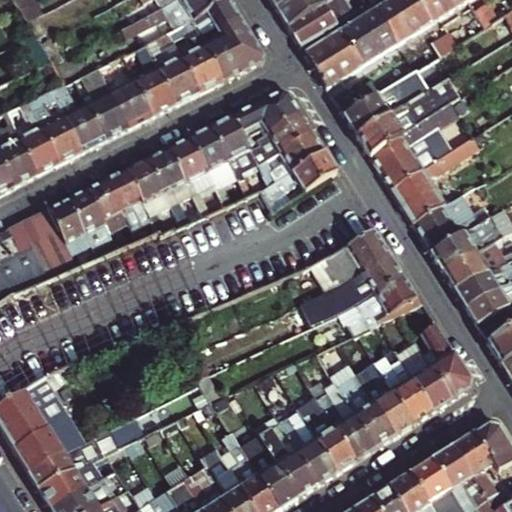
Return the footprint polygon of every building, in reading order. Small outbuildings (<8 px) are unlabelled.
[(24,0),(17,0),(12,3),(17,11),(25,25),(33,20),(35,19),(30,10),(24,0)] [(36,6),(32,0),(24,0),(30,10),(36,6)] [(196,19),(228,0),(227,0),(175,0),(156,11),(124,29),(130,40),(162,21),(169,33),(191,22),(196,19)] [(148,0),(156,11),(175,0),(133,0),(137,5),(145,0),(148,0)] [(202,31),(206,33),(216,27),(220,33),(240,20),(228,0),(196,19),(199,26),(202,31)] [(289,0),(278,7),(289,25),(326,2),(328,0),(289,0)] [(356,10),(350,0),(328,0),(326,2),(338,21),(356,10)] [(389,26),(424,5),(420,0),(390,0),(377,8),(389,26)] [(435,22),(470,1),(469,0),(431,0),(424,5),(435,22)] [(339,23),(338,21),(326,2),(289,25),(302,45),(339,23)] [(400,44),(435,22),(424,5),(389,26),(400,44)] [(377,8),(343,29),(355,47),(389,26),(377,8)] [(42,36),(33,20),(25,25),(33,40),(34,41),(42,36)] [(240,20),(220,33),(222,37),(245,72),(260,65),(263,57),(240,20)] [(196,30),(195,28),(191,22),(169,33),(167,34),(174,45),(186,39),(186,35),(196,30)] [(366,65),(400,44),(389,26),(355,47),(366,65)] [(343,29),(306,52),(317,70),(355,47),(343,29)] [(196,30),(186,35),(186,39),(193,51),(204,46),(196,30)] [(464,31),(461,33),(459,30),(445,38),(452,49),(469,38),(464,31)] [(160,52),(166,65),(157,70),(176,107),(200,95),(180,58),(174,45),(167,34),(144,45),(150,57),(160,52)] [(444,47),(437,36),(420,47),(425,57),(413,64),(417,71),(440,56),(437,51),(444,47)] [(245,72),(222,37),(204,46),(224,83),(245,72)] [(59,66),(46,42),(37,47),(48,67),(50,71),(59,66)] [(204,46),(193,51),(180,58),(200,95),(224,83),(204,46)] [(355,47),(317,70),(329,88),(366,65),(355,47)] [(117,69),(113,61),(106,64),(111,73),(117,69)] [(111,73),(106,64),(98,68),(105,82),(114,78),(111,73)] [(90,96),(93,103),(86,106),(106,142),(130,130),(111,93),(105,82),(98,68),(79,77),(90,96)] [(384,91),(400,81),(392,69),(376,79),(384,91)] [(176,107),(157,70),(133,81),(153,119),(176,107)] [(413,72),(400,81),(384,91),(345,114),(358,136),(445,82),(438,70),(419,82),(413,72)] [(465,97),(453,77),(445,82),(358,136),(371,156),(446,109),(465,97)] [(376,79),(338,102),(345,114),(384,91),(376,79)] [(50,91),(55,102),(63,117),(83,154),(106,142),(86,106),(83,100),(72,80),(59,87),(50,91)] [(153,119),(133,81),(111,93),(130,130),(153,119)] [(55,102),(50,91),(27,103),(60,165),(83,154),(63,117),(49,124),(41,110),(55,102)] [(245,139),(250,136),(265,127),(268,132),(299,113),(287,94),(280,91),(232,115),(245,139)] [(90,96),(83,100),(86,106),(93,103),(90,96)] [(22,120),(30,134),(18,140),(37,177),(60,165),(27,103),(4,114),(9,124),(10,126),(22,120)] [(444,123),(452,118),(446,109),(371,156),(392,189),(472,139),(473,139),(468,130),(430,154),(421,140),(445,125),(444,123)] [(280,152),(311,132),(299,113),(268,132),(255,140),(257,144),(250,149),(259,165),(265,161),(280,152)] [(9,124),(4,114),(0,115),(0,123),(2,128),(9,124)] [(245,139),(232,115),(210,126),(235,173),(248,197),(254,194),(243,174),(259,165),(250,149),(247,144),(245,139)] [(0,128),(0,160),(15,188),(37,177),(18,140),(10,126),(9,124),(2,128),(0,128)] [(235,173),(210,126),(189,137),(213,184),(235,173)] [(324,152),(311,132),(280,152),(285,161),(271,171),(265,161),(259,165),(270,186),(324,152)] [(250,136),(245,139),(247,144),(253,141),(250,136)] [(213,184),(189,137),(168,148),(192,194),(203,216),(225,206),(216,189),(213,184)] [(478,148),(472,139),(392,189),(413,223),(442,203),(429,181),(478,148)] [(253,141),(247,144),(250,149),(257,144),(255,140),(253,141)] [(192,194),(168,148),(145,159),(170,206),(180,225),(187,222),(177,202),(192,194)] [(290,201),(336,172),(324,152),(270,186),(260,192),(267,202),(284,191),(290,201)] [(170,206),(145,159),(126,169),(152,220),(160,234),(165,232),(155,213),(170,206)] [(0,195),(15,188),(0,160),(0,195)] [(152,220),(126,169),(104,180),(121,211),(132,231),(152,220)] [(121,211),(104,180),(85,190),(102,221),(121,211)] [(216,189),(225,206),(232,203),(223,186),(216,189)] [(102,221),(85,190),(66,199),(93,252),(97,260),(118,251),(102,221)] [(273,211),(290,201),(284,191),(267,202),(273,211)] [(442,203),(413,223),(432,253),(474,227),(468,218),(455,195),(442,203)] [(93,252),(66,199),(46,209),(65,246),(77,240),(86,256),(93,252)] [(474,227),(490,217),(485,207),(468,218),(474,227)] [(499,230),(490,217),(474,227),(432,253),(443,271),(491,244),(487,238),(499,230)] [(0,259),(29,244),(19,223),(0,232),(0,259)] [(373,229),(329,256),(348,284),(391,258),(373,229)] [(511,249),(511,232),(491,244),(443,271),(455,290),(511,262),(511,250),(511,249)] [(74,248),(80,258),(86,256),(77,240),(65,246),(68,252),(74,248)] [(0,281),(38,262),(29,244),(0,259),(0,281)] [(80,258),(74,248),(68,252),(76,269),(84,265),(80,258)] [(322,311),(331,324),(362,305),(404,279),(391,258),(348,284),(320,302),(301,310),(307,319),(322,311)] [(38,262),(0,281),(0,303),(11,296),(35,288),(48,282),(47,281),(38,262)] [(511,284),(511,262),(455,290),(466,307),(511,284)] [(397,317),(421,305),(404,279),(362,305),(368,316),(351,327),(357,336),(376,327),(397,317)] [(488,342),(511,327),(511,284),(466,307),(488,342)] [(163,330),(173,347),(186,339),(178,325),(163,330)] [(390,327),(380,334),(411,381),(432,414),(452,401),(431,369),(422,375),(390,327)] [(511,327),(488,342),(501,364),(511,357),(511,327)] [(422,337),(439,364),(431,369),(452,401),(467,391),(470,383),(435,328),(422,337)] [(173,347),(180,359),(195,354),(186,339),(173,347)] [(511,357),(501,364),(511,381),(511,357)] [(383,359),(374,365),(392,393),(413,425),(432,414),(411,381),(402,387),(383,359)] [(360,364),(351,369),(355,376),(394,437),(413,425),(392,393),(383,399),(365,371),(360,364)] [(392,393),(374,365),(365,371),(383,399),(392,393)] [(0,407),(0,430),(27,473),(82,445),(66,419),(69,416),(52,389),(70,378),(66,370),(45,379),(0,407)] [(204,370),(190,376),(195,383),(207,378),(209,377),(204,370)] [(328,378),(336,389),(354,417),(375,450),(394,437),(355,376),(341,385),(334,374),(328,378)] [(207,378),(195,383),(198,388),(205,401),(217,394),(207,378)] [(321,389),(312,394),(316,401),(326,396),(321,389)] [(354,417),(336,389),(326,396),(343,424),(354,417)] [(343,424),(326,396),(316,401),(355,462),(375,450),(354,417),(343,424)] [(355,462),(316,401),(297,414),(335,475),(355,462)] [(268,409),(274,418),(278,425),(317,486),(335,475),(297,414),(288,419),(278,404),(268,409)] [(269,431),(278,425),(274,418),(264,424),(269,431)] [(189,427),(184,419),(176,423),(180,430),(189,427)] [(162,439),(180,430),(176,423),(157,431),(162,439)] [(264,424),(255,430),(260,437),(298,498),(317,486),(278,425),(269,431),(264,424)] [(511,450),(496,426),(485,424),(470,433),(496,472),(511,460),(511,450)] [(97,435),(97,438),(82,445),(27,473),(37,489),(105,456),(122,448),(134,443),(124,425),(109,432),(107,430),(97,435)] [(249,444),(238,427),(229,432),(278,511),(298,498),(260,437),(249,444)] [(157,431),(140,439),(145,447),(162,439),(157,431)] [(221,438),(229,452),(220,458),(253,511),(275,511),(278,511),(229,432),(221,438)] [(496,472),(470,433),(449,447),(490,511),(492,511),(502,506),(485,479),(496,472)] [(490,511),(449,447),(428,460),(454,500),(459,509),(469,503),(474,511),(490,511)] [(102,465),(108,462),(105,456),(37,489),(51,510),(102,478),(98,473),(105,469),(102,465)] [(205,468),(201,470),(211,486),(227,511),(253,511),(220,458),(205,468)] [(454,500),(428,460),(407,474),(431,511),(441,511),(440,509),(454,500)] [(118,476),(114,470),(102,478),(51,510),(51,511),(92,511),(115,497),(106,484),(118,476)] [(431,511),(407,474),(386,487),(401,511),(431,511)] [(193,476),(187,479),(183,482),(201,511),(227,511),(211,486),(203,491),(193,476)] [(172,489),(166,492),(176,508),(178,511),(201,511),(183,482),(172,489)] [(401,511),(386,487),(369,498),(378,511),(401,511)] [(156,499),(148,488),(141,492),(148,504),(156,499)] [(124,507),(117,496),(115,497),(92,511),(135,511),(140,510),(132,498),(127,490),(122,493),(129,504),(124,507)] [(148,504),(141,492),(132,498),(140,510),(148,504)] [(169,511),(160,497),(156,499),(148,504),(153,511),(178,511),(176,508),(169,511)] [(378,511),(369,498),(352,509),(353,511),(378,511)] [(511,511),(511,499),(502,506),(492,511),(511,511)] [(459,509),(460,511),(474,511),(469,503),(459,509)]
